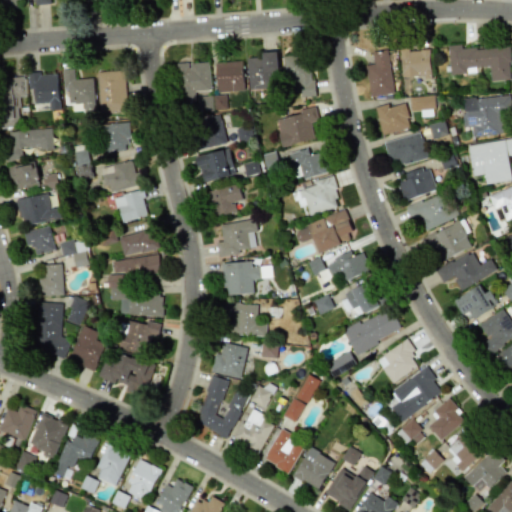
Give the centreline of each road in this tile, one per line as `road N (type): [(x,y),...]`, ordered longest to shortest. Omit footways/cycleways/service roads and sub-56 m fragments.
road 1 (residential): [(511,12),(446,8),(0,40)]
road 2 (residential): [(334,16),(352,129),(380,218),(445,341),(511,425)]
road 3 (residential): [(144,30),(192,289),(183,377),(163,438)]
road 4 (residential): [(293,511),(163,438),(0,365)]
